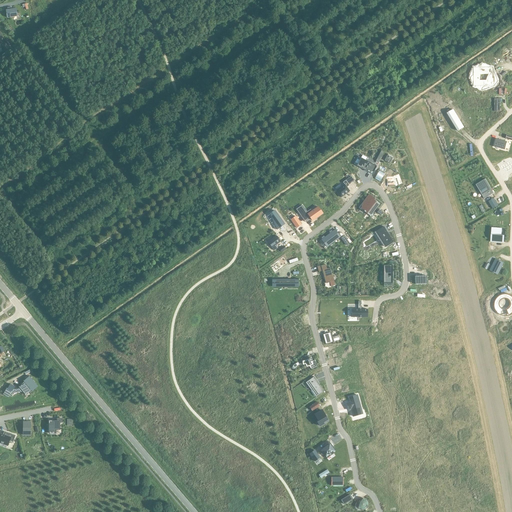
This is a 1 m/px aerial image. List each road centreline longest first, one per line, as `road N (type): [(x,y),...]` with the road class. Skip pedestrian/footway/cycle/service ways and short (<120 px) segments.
road 1 (residential): [(378,511),(358,488),(340,430),(310,318),(305,241),(361,189),(376,188),(393,217),(405,279),(403,289),(379,301),(375,328),(388,375),(420,397)]
road 2 (tertiary): [(191,511),(22,313)]
road 3 (residential): [(511,266),(510,200),(479,144),(511,109)]
